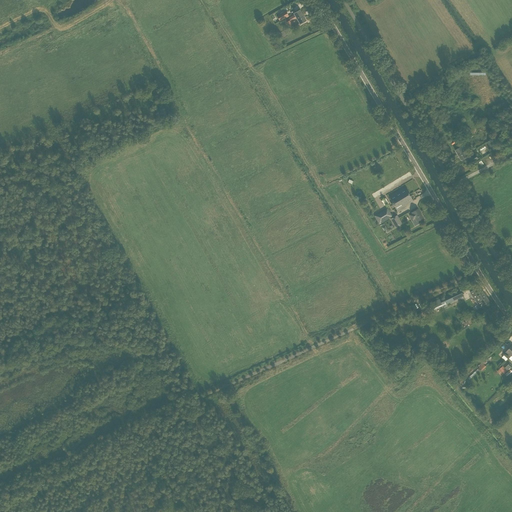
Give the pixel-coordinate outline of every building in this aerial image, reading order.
[(289,20),(287,22),(290,27),(294,25),(291,21),(296,18),(300,24),(306,20),(300,10),(293,13),(294,15),(288,18),(289,20)] [(277,16),(280,21),(288,16),(285,11),(277,16)] [(487,142),(493,151),(497,149),(491,139),(487,142)] [(455,150),(461,160),(468,156),(464,150),(466,148),(464,145),(455,150)] [(389,197),(398,212),(406,207),(405,205),(413,201),(405,187),(389,197)] [(385,209),(374,216),(379,224),(390,217),(385,209)] [(412,222),(415,226),(419,224),(418,221),(423,218),(418,209),(411,212),(412,213),(409,215),(412,220),(413,220),(413,221),(412,222)] [(397,216),(391,219),(395,227),(401,224),(397,216)] [(478,297),(483,305),(489,302),(479,287),(473,291),(477,297),(478,297)] [(429,304),(432,310),(464,296),(461,290),(429,304)] [(425,342),(430,349),(435,345),(430,339),(425,342)] [(503,355),(508,359),(511,354),(511,345),(503,355)] [(497,371),(501,376),(507,370),(503,366),(497,371)]
